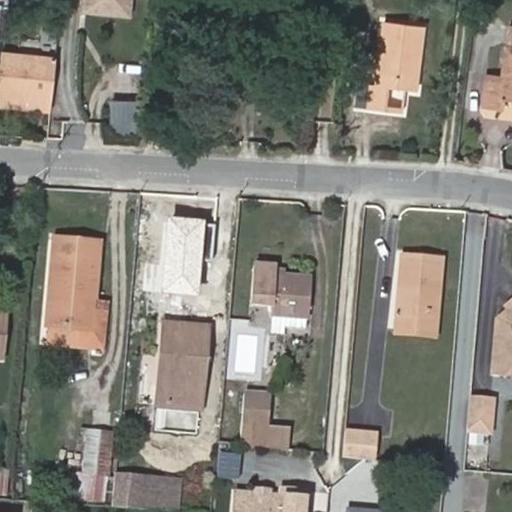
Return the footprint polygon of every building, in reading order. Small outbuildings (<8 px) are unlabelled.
[(130,0),(85,0),(85,10),(129,15),(130,0)] [(421,60),(425,60),(430,26),(390,21),(382,82),(376,81),(374,92),(391,93),(393,87),(420,90),(423,72),(419,72),(421,60)] [(0,98),(52,104),(57,58),(3,53),(0,81),(0,98)] [(511,79),(496,78),(492,106),(511,108),(511,102),(511,79)] [(391,93),(374,92),(372,105),(389,108),(391,93)] [(135,136),(139,104),(111,103),(110,137),(135,136)] [(199,298),(205,220),(167,217),(161,295),(199,298)] [(48,325),(92,328),(94,304),(98,244),(55,239),(48,325)] [(398,317),(437,321),(442,260),(403,257),(398,317)] [(309,317),(312,278),(277,275),(277,267),(255,265),(252,304),(275,307),(273,334),(286,335),(286,328),(306,329),(307,317),(309,317)] [(115,306),(94,304),(92,328),(48,325),(47,340),(111,346),(115,306)] [(511,306),(498,319),(493,371),(511,373),(511,306)] [(435,337),(437,321),(398,317),(396,333),(435,337)] [(209,327),(165,323),(158,404),(202,408),(209,327)] [(274,393),(247,390),(241,445),(261,448),(264,423),(271,424),(274,393)] [(496,397),(471,395),(468,429),(493,431),(496,397)] [(271,424),(264,423),(261,448),(268,448),(287,451),(289,426),(271,424)] [(343,456),(372,460),(375,432),(345,430),(343,456)] [(69,499),(106,503),(112,434),(89,432),(85,474),(71,473),(69,499)] [(11,468),(0,467),(0,492),(8,493),(11,468)] [(115,477),(113,507),(141,509),(160,510),(161,481),(115,477)] [(161,481),(160,510),(179,511),(181,482),(161,481)] [(268,495),(257,494),(237,493),(235,511),(305,511),(308,491),(281,489),(280,496),(268,495)]
